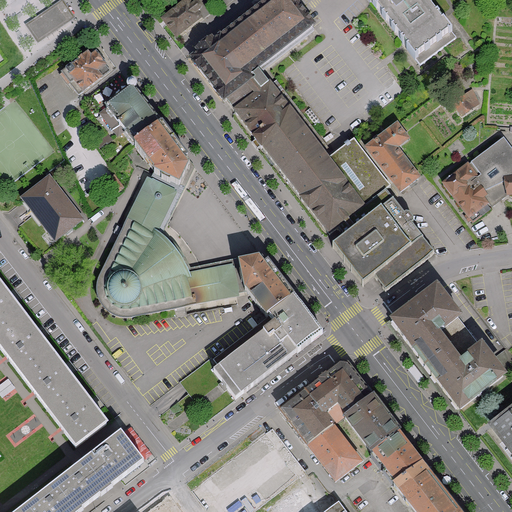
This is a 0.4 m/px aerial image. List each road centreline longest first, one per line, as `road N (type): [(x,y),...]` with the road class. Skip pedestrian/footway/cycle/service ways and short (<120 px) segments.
road 1 (secondary): [(99,0),(355,332)]
road 2 (residential): [(182,466),(0,239)]
road 3 (secondary): [(355,332),(494,511)]
road 4 (residential): [(355,332),(182,466)]
road 5 (residential): [(511,254),(440,267),(355,332)]
